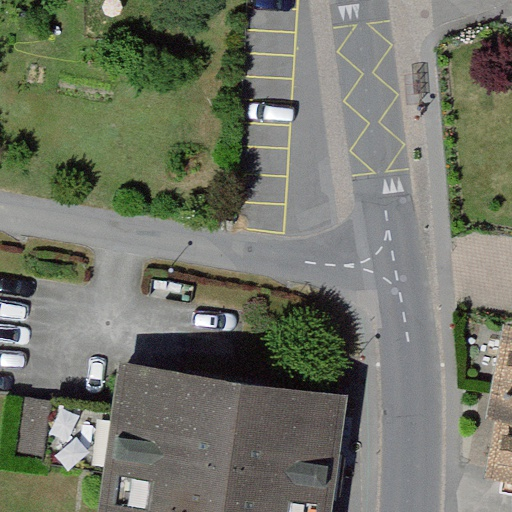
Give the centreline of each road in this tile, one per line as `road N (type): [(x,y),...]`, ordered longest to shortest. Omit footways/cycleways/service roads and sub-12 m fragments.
road 1 (unclassified): [(397,276),(0,208)]
road 2 (unclassified): [(397,276),(362,10)]
road 3 (unclassified): [(407,511),(412,408),(397,276)]
